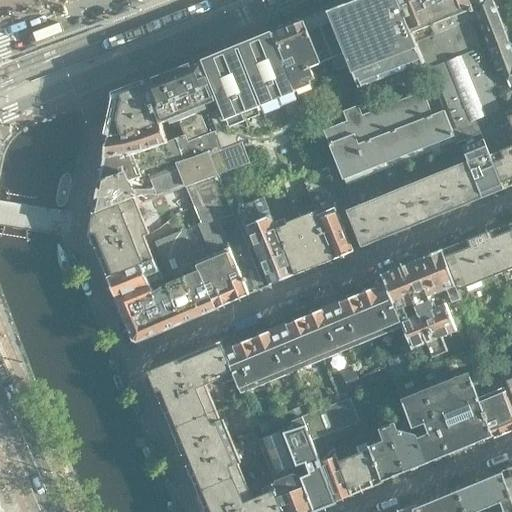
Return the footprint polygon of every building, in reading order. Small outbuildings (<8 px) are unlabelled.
[(424,63),(398,0),(359,0),(328,12),(351,65),(349,66),(362,98),(407,81),(403,71),(424,63)] [(511,146),(511,125),(508,116),(484,56),(491,54),(484,35),(477,38),(475,34),(482,31),(477,18),(461,24),(437,33),(435,31),(426,23),(416,0),(398,0),(424,63),(435,87),(444,111),(454,136),(453,136),(456,144),(478,135),(487,156),(490,155),(511,146)] [(451,13),(445,0),(416,0),(426,23),(435,31),(450,25),(446,15),(451,13)] [(445,0),(451,13),(456,11),(461,24),(477,18),(470,0),(445,0)] [(503,27),(492,0),(470,0),(477,18),(482,31),(484,35),(503,27)] [(351,65),(328,12),(305,21),(321,63),(333,59),(337,70),(349,66),(351,65)] [(321,63),(305,21),(274,33),(296,90),(308,85),(310,84),(309,81),(314,79),(310,68),(321,64),(321,63)] [(511,64),(511,51),(503,27),(484,35),(491,54),(497,70),(511,64)] [(308,87),(308,85),(296,90),(274,33),(201,64),(216,102),(197,109),(213,150),(245,138),(251,137),(257,137),(263,135),(267,134),(270,133),(274,131),(279,128),(282,126),(287,122),(290,120),(291,118),(294,115),(295,114),(298,110),(300,107),(303,102),(305,96),(306,93),(307,91),(308,87)] [(247,246),(206,153),(213,150),(197,109),(216,102),(201,64),(164,78),(188,142),(191,141),(197,157),(186,161),(178,164),(187,185),(203,223),(215,218),(249,295),(264,288),(247,246)] [(511,64),(497,70),(498,73),(508,69),(511,79),(502,83),(505,91),(511,88),(511,64)] [(188,142),(164,78),(145,85),(153,105),(154,104),(161,123),(170,119),(173,128),(177,126),(181,136),(177,138),(186,161),(197,157),(191,141),(188,142)] [(161,123),(154,104),(153,105),(145,85),(145,86),(121,94),(118,95),(118,98),(109,138),(126,136),(161,123)] [(454,136),(444,111),(432,116),(423,92),(362,116),(359,106),(344,112),(348,122),(324,131),(344,179),(453,136),(454,136)] [(511,186),(511,114),(508,116),(511,125),(511,146),(490,155),(504,189),(511,186)] [(168,141),(161,123),(126,136),(109,138),(105,159),(131,152),(132,155),(168,141)] [(504,190),(490,155),(487,157),(478,136),(460,143),(468,162),(483,198),(504,190)] [(186,161),(177,138),(168,141),(132,155),(131,152),(105,159),(100,182),(129,172),(131,180),(178,164),(186,161)] [(276,227),(264,198),(239,208),(213,150),(206,153),(247,246),(253,243),(271,285),(296,275),(276,227)] [(362,248),(483,198),(468,162),(347,211),(362,248)] [(142,204),(187,185),(178,164),(131,180),(129,172),(100,182),(99,182),(98,187),(97,191),(92,215),(93,215),(134,200),(140,198),(142,204)] [(146,240),(150,238),(134,200),(93,215),(90,234),(100,259),(108,278),(154,259),(146,240)] [(353,251),(336,208),(317,216),(335,259),(353,251)] [(335,259),(317,216),(315,211),(276,227),(296,275),(335,259)] [(249,295),(215,218),(203,223),(156,242),(171,278),(199,266),(201,270),(217,309),(249,295)] [(511,269),(511,222),(440,251),(457,292),(489,279),(491,282),(511,273),(511,271),(511,270),(511,269)] [(460,300),(457,292),(440,251),(430,255),(430,256),(423,259),(437,294),(447,290),(453,303),(460,300)] [(163,281),(154,259),(108,278),(117,299),(150,285),(151,286),(163,281)] [(428,344),(433,358),(448,352),(442,338),(457,332),(446,304),(437,308),(433,300),(430,301),(429,297),(437,294),(423,259),(382,276),(385,283),(403,327),(413,350),(428,344)] [(217,309),(201,270),(186,277),(201,315),(217,309)] [(201,315),(186,277),(167,285),(183,323),(201,315)] [(403,327),(385,283),(375,287),(375,288),(358,295),(374,334),(391,327),(393,331),(403,327)] [(183,323),(167,285),(154,293),(151,286),(150,285),(117,299),(134,340),(138,341),(183,323)] [(374,334),(358,295),(341,302),(341,301),(331,305),(349,349),(359,345),(357,341),(374,334)] [(349,349),(331,305),(322,309),(322,310),(305,317),(321,355),(338,348),(340,353),(349,349)] [(321,355),(305,317),(288,324),(288,323),(278,327),(296,371),(306,367),(304,363),(321,355)] [(296,371),(278,327),(268,331),(268,332),(252,339),(268,377),(285,370),(287,375),(296,371)] [(268,377),(252,339),(235,346),(235,345),(226,349),(224,349),(234,373),(242,393),(252,389),(251,384),(268,377)] [(205,385),(234,373),(224,349),(221,342),(148,372),(171,428),(215,409),(205,385)] [(494,436),(479,401),(461,355),(394,382),(415,433),(427,463),(494,436)] [(511,430),(511,392),(510,388),(479,401),(494,436),(495,438),(510,432),(511,430)] [(319,463),(314,451),(346,438),(333,405),(280,426),(282,431),(314,511),(335,502),(319,463)] [(242,463),(224,419),(220,420),(215,409),(171,428),(198,494),(243,476),(238,465),(242,463)] [(427,463),(415,433),(407,437),(398,434),(394,423),(386,426),(405,472),(427,463)] [(405,472),(386,426),(378,429),(383,441),(379,448),(370,452),(383,483),(382,481),(405,472)] [(311,511),(314,511),(282,431),(256,441),(276,490),(284,511),(311,511)] [(383,483),(370,452),(366,443),(356,447),(359,454),(338,462),(351,495),(383,483)] [(351,495),(338,462),(333,449),(319,463),(335,502),(351,496),(351,495)] [(511,466),(501,471),(502,473),(511,498),(511,466)] [(511,511),(511,498),(502,473),(413,509),(414,511),(511,511)] [(284,511),(276,490),(253,499),(243,476),(198,494),(205,511),(284,511)]
